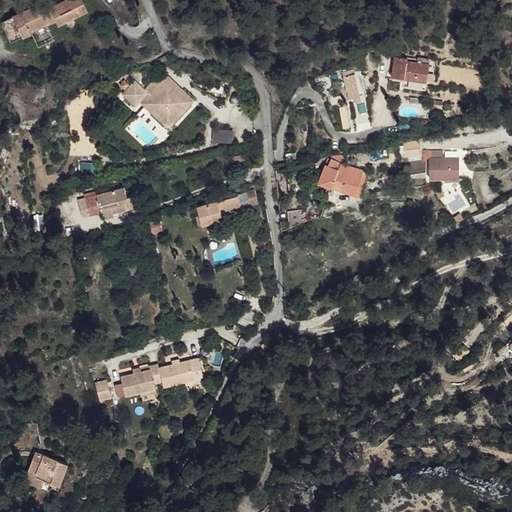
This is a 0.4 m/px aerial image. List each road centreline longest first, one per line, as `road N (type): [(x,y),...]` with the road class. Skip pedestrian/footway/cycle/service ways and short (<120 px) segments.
road 1 (unclassified): [(279,306),(262,76),(255,63),(173,44),(151,0)]
road 2 (unclassified): [(279,306),(318,317),(343,308),(408,271),(459,218),(511,197)]
road 3 (unclassified): [(218,410),(239,362),(279,306)]
